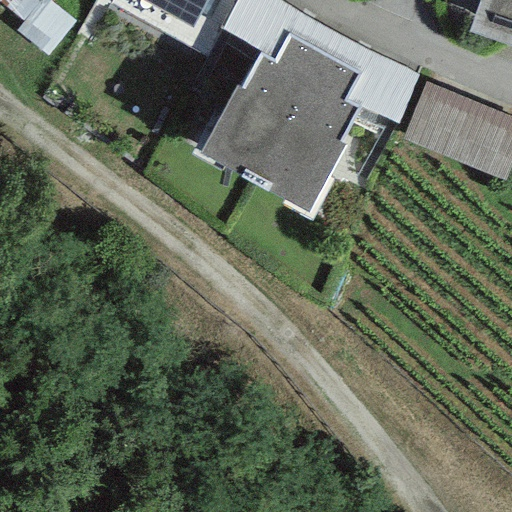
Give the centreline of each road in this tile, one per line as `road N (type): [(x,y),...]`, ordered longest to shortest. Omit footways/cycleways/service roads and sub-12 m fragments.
road 1 (track): [(0,111),(270,323),(421,511)]
road 2 (residential): [(511,80),(324,0)]
